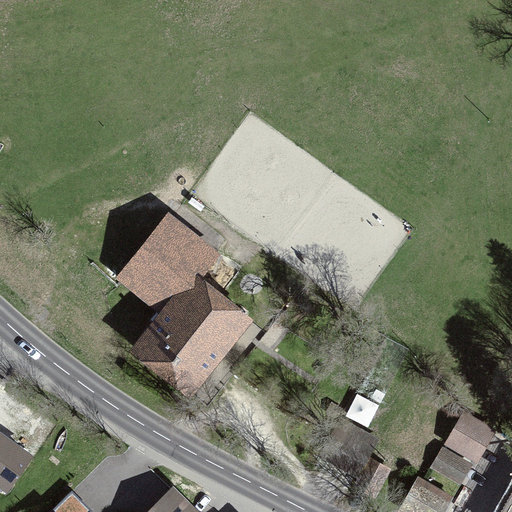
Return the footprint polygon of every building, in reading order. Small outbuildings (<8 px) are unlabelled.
[(151,319),(157,324),(135,349),(188,391),(247,317),(195,276),(212,255),(169,220),(123,275),(167,310),(166,312),(161,308),(151,319)] [(447,442),(473,457),(490,429),(464,414),(447,442)] [(320,454),(357,476),(372,451),(334,429),(320,454)] [(28,452),(0,433),(0,479),(7,484),(28,452)] [(460,481),(469,466),(442,450),(433,465),(460,481)] [(388,469),(369,458),(356,483),(375,494),(388,469)] [(417,478),(400,509),(405,511),(441,511),(450,497),(417,478)] [(194,511),(172,490),(149,511),(194,511)] [(511,511),(511,496),(503,511),(511,511)]
